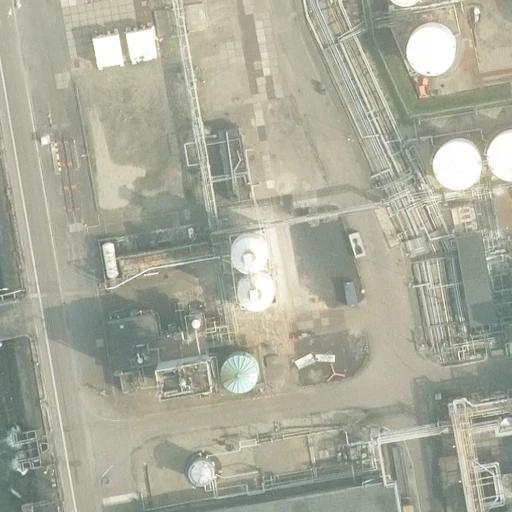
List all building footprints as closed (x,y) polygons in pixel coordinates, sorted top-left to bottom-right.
[(454,47),(456,42),(455,36),(454,31),(451,26),(447,22),(442,19),(437,18),(432,17),(426,18),(421,21),(417,24),(413,28),(411,33),(410,39),(410,44),(412,49),(415,54),(419,58),(423,61),(429,62),(434,63),(439,62),(444,60),(449,56),(452,52),(454,47)] [(511,125),(511,126),(505,127),(501,129),(496,132),(493,136),(491,141),(489,146),(489,151),(489,156),(491,161),(494,166),(497,169),(502,172),(506,174),(511,175),(511,125)] [(230,196),(231,201),(250,198),(250,193),(251,193),(241,135),(240,135),(239,127),(219,130),(220,138),(219,139),(228,196),(230,196)] [(481,163),(482,158),(482,153),(480,148),(478,144),(475,140),(471,137),(466,135),(461,134),(456,134),(452,134),(447,136),(443,138),(439,142),(436,146),(434,150),(433,155),(433,160),(434,165),(436,170),(439,174),(442,177),(447,180),(451,181),(456,182),(461,182),(466,181),(470,179),(474,176),(477,172),(480,168),(481,163)] [(511,183),(508,185),(504,188),(500,192),(498,196),(496,201),(495,206),(496,211),(497,216),(500,221),(503,225),(507,228),(511,229),(511,183)] [(271,240),(272,234),(271,229),(270,224),(266,220),(262,217),(257,215),(252,214),(247,215),(242,218),(238,222),(236,226),(234,232),(235,237),(237,242),(240,246),(244,249),(249,251),(254,252),(260,251),(264,248),(268,244),(271,240)] [(79,261),(108,256),(101,217),(71,223),(79,261)] [(458,236),(472,326),(497,322),(483,232),(458,236)] [(277,280),(278,275),(277,270),(276,265),(272,260),(268,257),(263,255),(258,255),(252,256),(248,259),(244,262),(241,267),(240,272),(241,278),(242,283),(246,287),(250,290),(255,292),(260,292),(265,291),(270,289),(274,285),(277,280)] [(211,355),(205,327),(202,310),(178,313),(180,329),(160,332),(156,309),(109,318),(117,372),(120,371),(122,388),(143,385),(140,365),(158,362),(162,388),(214,379),(211,355)] [(257,369),(257,363),(256,357),(253,352),(248,348),(243,346),(237,345),(231,347),(226,350),(222,354),(220,360),(219,366),(221,372),(224,377),(228,381),(234,383),(240,383),(246,382),(251,379),(255,374),(257,369)] [(268,465),(282,461),(278,446),(264,450),(268,465)] [(401,511),(397,478),(192,511),(401,511)]
